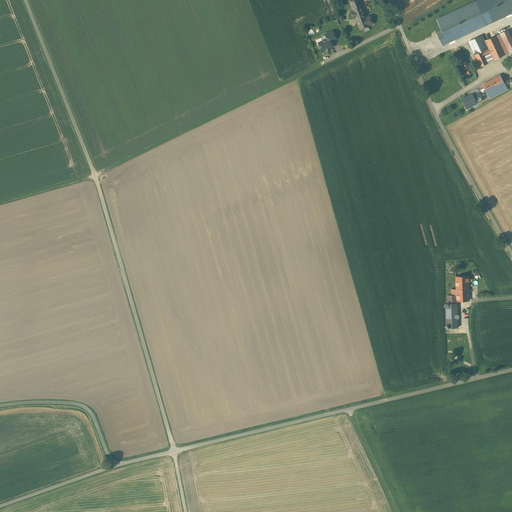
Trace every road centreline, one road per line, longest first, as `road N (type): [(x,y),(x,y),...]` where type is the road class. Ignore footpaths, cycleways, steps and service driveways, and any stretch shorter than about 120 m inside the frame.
road 1 (unclassified): [(174,451),(95,175),(25,0)]
road 2 (unclassified): [(511,369),(174,451)]
road 3 (track): [(0,203),(86,179),(317,68)]
road 4 (unclassified): [(511,254),(433,109),(388,0)]
road 5 (unclassified): [(117,464),(81,404),(0,405)]
road 6 (unclassified): [(117,464),(0,506)]
